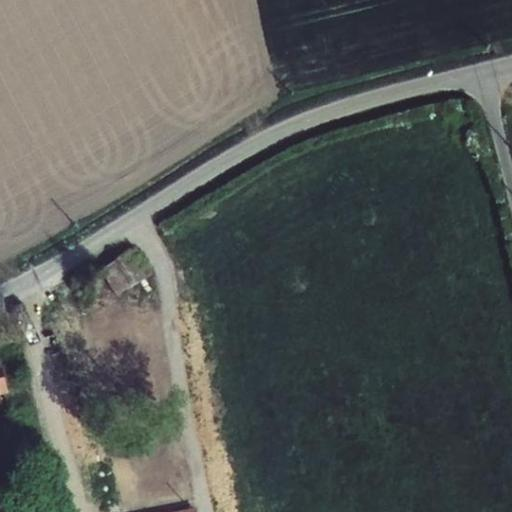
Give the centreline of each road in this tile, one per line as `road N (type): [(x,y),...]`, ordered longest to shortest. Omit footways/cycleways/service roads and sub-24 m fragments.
road 1 (unclassified): [(480,71),(365,101),(269,138),(0,294)]
road 2 (unclassified): [(480,71),(511,192)]
